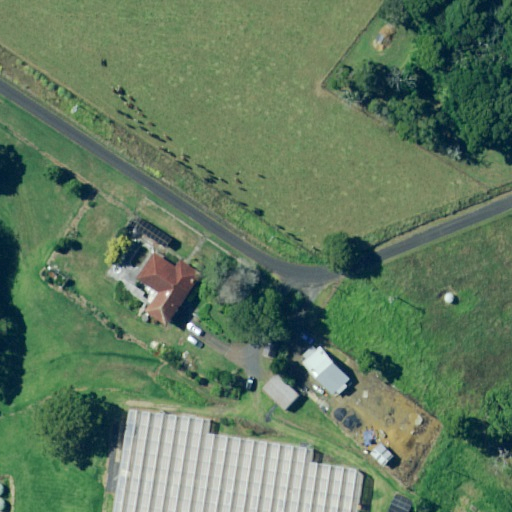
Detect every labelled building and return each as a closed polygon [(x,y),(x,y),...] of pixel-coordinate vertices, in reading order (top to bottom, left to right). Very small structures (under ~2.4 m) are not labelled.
[(177,267),(155,253),(138,280),(161,294),(149,313),(169,326),(202,275),(180,261),(177,267)] [(338,391),(342,395),(350,387),(346,383),(350,380),(319,347),(316,350),(314,347),(304,357),(307,360),(303,363),(333,395),(338,391)] [(301,395),(278,373),(272,380),(262,390),(285,412),(301,395)] [(367,418),(350,403),(335,420),(352,435),(367,418)] [(418,465),(411,456),(401,464),(408,473),(418,465)]
